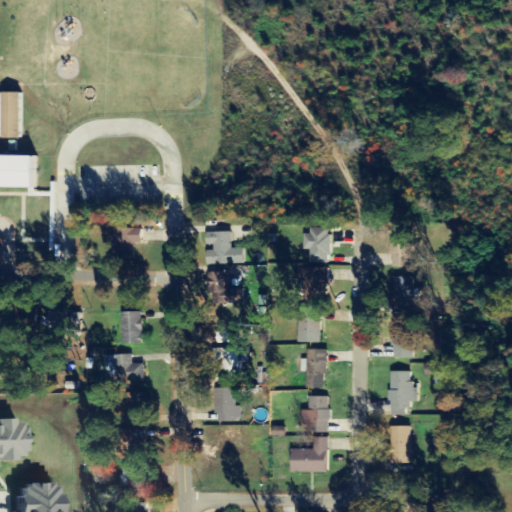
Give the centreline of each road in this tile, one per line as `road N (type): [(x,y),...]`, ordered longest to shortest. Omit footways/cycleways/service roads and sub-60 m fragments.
road 1 (residential): [(188,505),(347,500),(368,486),(371,215)]
road 2 (residential): [(188,511),(174,229)]
road 3 (residential): [(175,275),(0,273)]
